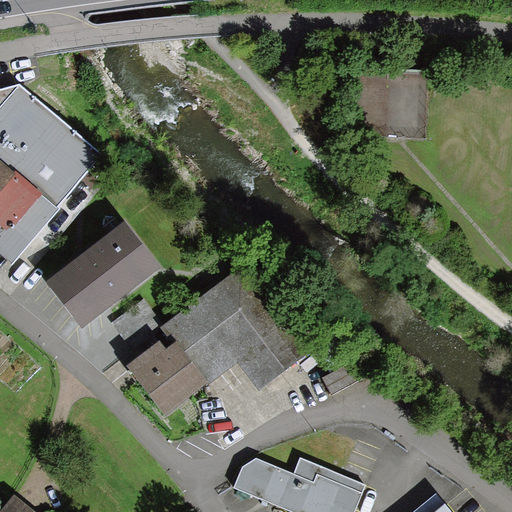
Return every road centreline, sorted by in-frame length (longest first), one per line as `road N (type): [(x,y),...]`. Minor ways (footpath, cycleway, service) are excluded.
road 1 (residential): [(511,507),(372,402),(274,432),(203,473),(180,466),(0,300)]
road 2 (track): [(511,316),(344,183),(288,127)]
